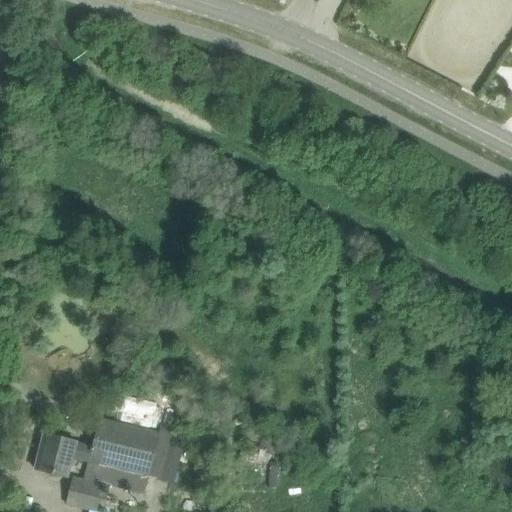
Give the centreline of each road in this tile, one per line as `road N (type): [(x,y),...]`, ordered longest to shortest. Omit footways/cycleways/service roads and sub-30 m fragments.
road 1 (track): [(511,297),(88,50),(63,0)]
road 2 (tertiary): [(511,147),(295,34),(194,0)]
